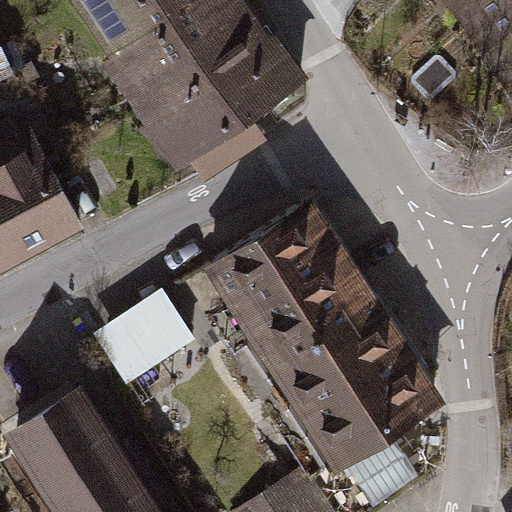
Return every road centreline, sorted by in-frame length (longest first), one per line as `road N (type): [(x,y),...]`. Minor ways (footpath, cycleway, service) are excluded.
road 1 (residential): [(354,121),(0,309)]
road 2 (residential): [(443,261),(470,398),(467,511)]
road 3 (residential): [(354,121),(443,261)]
